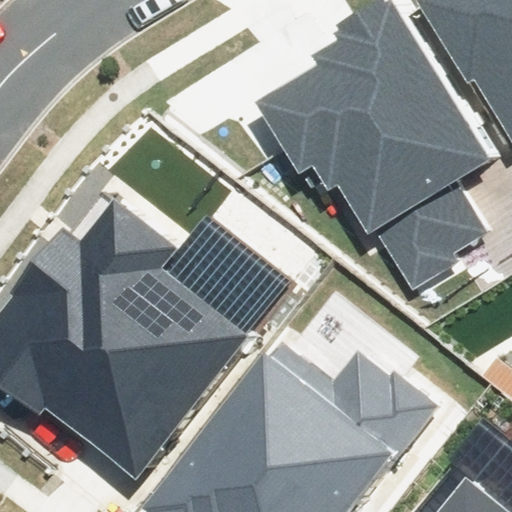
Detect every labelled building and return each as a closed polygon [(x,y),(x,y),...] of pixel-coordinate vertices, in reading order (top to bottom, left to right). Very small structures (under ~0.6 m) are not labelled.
[(385,4),(382,0),(365,0),(331,20),(337,30),(330,34),(334,41),(311,54),(318,66),(258,101),(299,171),(311,165),(328,193),(339,186),(366,230),(377,223),(414,285),(453,262),(447,252),(482,232),(451,181),(485,160),(390,2),(385,4)] [(511,0),(421,0),(468,77),(477,71),(511,128),(511,0)] [(81,233),(62,218),(8,285),(19,294),(0,318),(0,381),(39,413),(46,404),(137,477),(252,336),(164,266),(180,247),(113,193),(81,233)] [(354,511),(352,510),(436,406),(395,374),(391,379),(357,352),(334,381),(278,336),(139,510),(141,511),(354,511)] [(511,511),(511,508),(467,473),(435,511),(511,511)]
